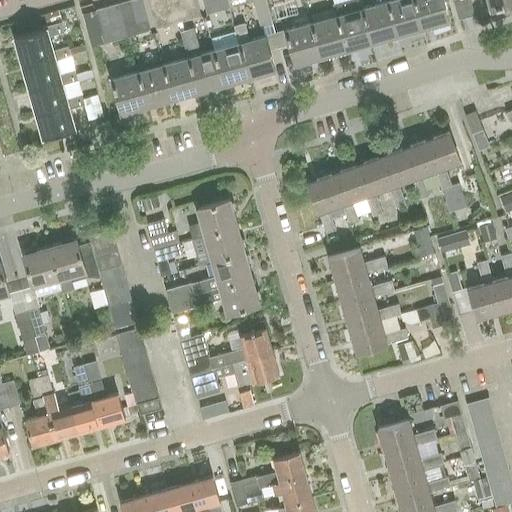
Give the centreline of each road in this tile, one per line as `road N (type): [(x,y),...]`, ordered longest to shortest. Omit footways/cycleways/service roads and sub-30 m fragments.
road 1 (residential): [(0,494),(327,401)]
road 2 (residential): [(327,401),(252,136)]
road 3 (tertiary): [(252,136),(286,114),(397,79),(479,60),(511,61)]
road 4 (tertiary): [(0,209),(207,157),(252,136)]
road 5 (residential): [(327,401),(511,349)]
